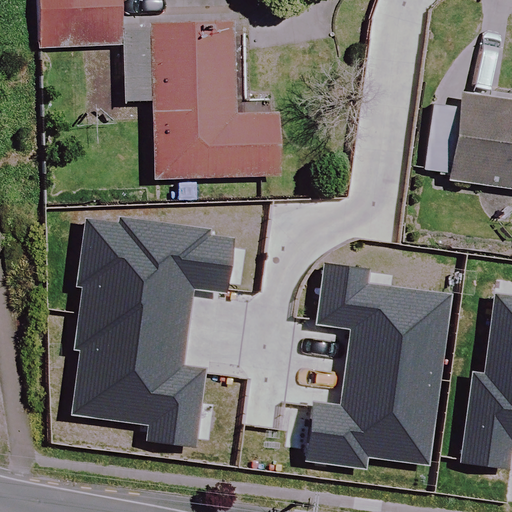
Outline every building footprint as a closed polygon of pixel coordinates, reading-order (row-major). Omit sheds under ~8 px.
[(115,48),(114,0),(57,0),(58,49),(115,48)] [(231,31),(146,32),(147,179),(272,178),(272,111),(231,111),(231,31)] [(452,108),(425,105),(424,148),(431,149),(428,173),(443,173),(443,183),(511,191),(511,102),(454,95),(452,108)] [(305,199),(242,191),(231,273),(126,259),(115,341),(204,353),(203,365),(301,378),(306,340),(288,338),(297,271),(322,275),(328,230),(301,226),(305,199)] [(511,326),(362,309),(351,401),(511,419),(511,326)]
